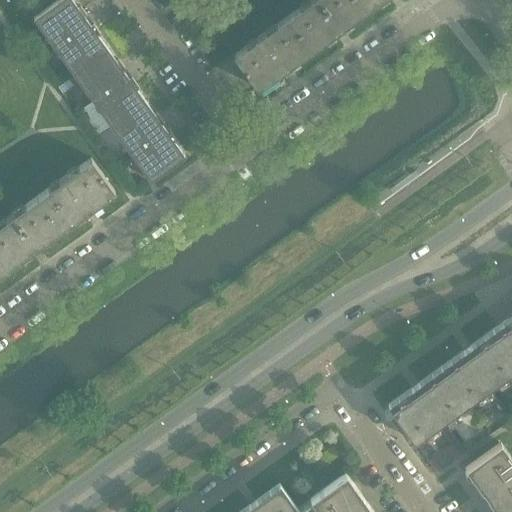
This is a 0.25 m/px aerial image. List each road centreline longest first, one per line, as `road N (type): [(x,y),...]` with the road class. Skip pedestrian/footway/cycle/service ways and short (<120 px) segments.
road 1 (secondary): [(511,191),(360,287),(43,511)]
road 2 (secondary): [(82,511),(362,309),(465,263),(511,230)]
road 3 (residential): [(0,323),(244,152)]
road 4 (residential): [(244,152),(466,0)]
road 5 (residential): [(169,511),(339,392)]
road 6 (residential): [(244,152),(134,0)]
road 7 (residential): [(425,511),(339,392)]
